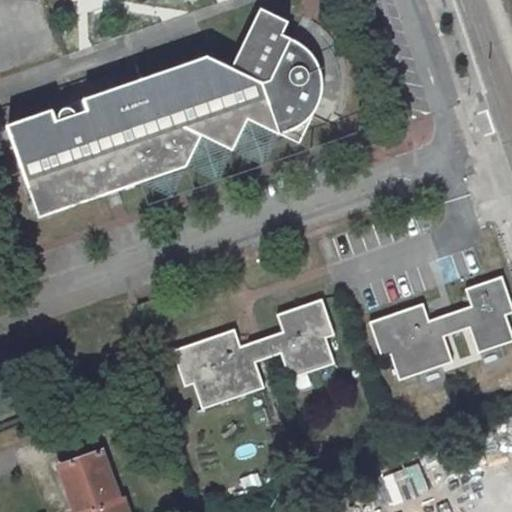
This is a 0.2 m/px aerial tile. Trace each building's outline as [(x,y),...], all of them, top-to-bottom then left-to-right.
[(283,34),(289,21),(262,7),(256,20),(283,34)] [(256,20),(232,67),(209,55),(175,67),(144,78),(84,98),(88,110),(77,113),(76,111),(74,109),(72,108),(69,107),(65,108),(63,109),(61,112),(60,114),(59,116),(60,119),(58,120),(54,109),(7,124),(19,157),(19,164),(20,172),(24,180),(28,185),(32,195),(39,218),(89,201),(108,194),(113,192),(117,191),(141,182),(150,179),(188,166),(203,135),(234,150),(249,119),(280,135),(300,144),(313,116),(305,111),(307,106),(310,101),(319,105),(321,99),(324,89),(324,79),(322,71),(319,63),(315,56),(310,49),(302,43),(297,40),(293,38),(283,34),(256,20)] [(313,116),(319,105),(310,101),(307,106),(305,111),(313,116)] [(249,119),(234,150),(203,135),(188,166),(150,179),(141,182),(149,205),(195,189),(218,180),(312,149),(300,144),(280,135),(249,119)] [(22,199),(32,195),(28,185),(18,189),(22,199)] [(511,331),(506,316),(511,313),(511,303),(502,276),(465,288),(471,306),(457,311),(462,324),(477,319),(479,325),(469,328),(478,354),(481,353),(506,344),(511,341),(511,331)] [(326,339),(335,336),(322,299),(276,314),(282,332),(269,336),(273,350),(289,345),(291,351),(281,354),(290,379),(335,363),(326,339)] [(438,317),(430,320),(423,302),(369,322),(382,359),(390,356),(400,381),(419,374),(444,365),(453,362),(445,337),(435,340),(433,334),(442,331),(438,317)] [(462,324),(457,311),(438,317),(442,331),(445,337),(464,330),(462,324)] [(469,328),(479,325),(477,319),(462,324),(464,330),(469,328)] [(254,357),(250,343),(241,346),(235,329),(173,351),(185,387),(193,384),(202,410),(265,388),(256,363),(247,366),(245,360),(254,357)] [(435,340),(445,337),(442,331),(433,334),(435,340)] [(276,356),(273,350),(269,336),(263,338),(252,342),(250,343),(254,357),(256,363),(269,358),(276,356)] [(291,351),(289,345),(273,350),(276,356),(281,354),(291,351)] [(247,366),(256,363),(254,357),(245,360),(247,366)] [(129,511),(125,499),(120,501),(103,451),(59,466),(75,511),(129,511)]
